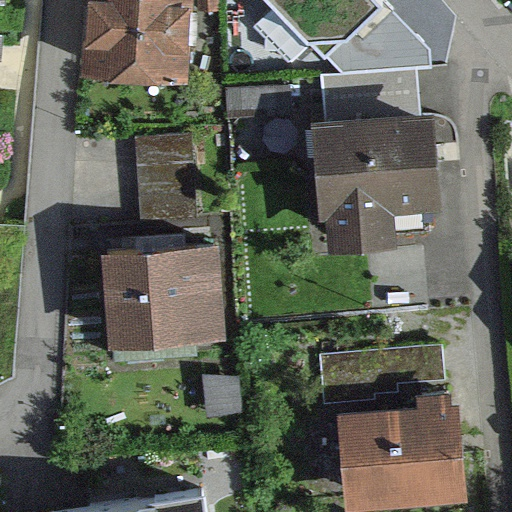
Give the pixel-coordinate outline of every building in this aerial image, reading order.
[(82,0),(73,75),(180,88),(191,0),(82,0)] [(325,63),(383,9),(374,0),(262,0),(272,10),(254,27),(266,38),(264,51),(278,51),(290,64),(309,46),(325,63)] [(295,109),(302,241),(444,234),(438,102),(295,109)] [(204,215),(199,129),(139,133),(145,219),(204,215)] [(213,248),(95,258),(102,340),(220,331),(213,248)] [(456,395),(347,405),(355,489),(464,479),(456,395)] [(207,511),(204,486),(11,511),(207,511)]
